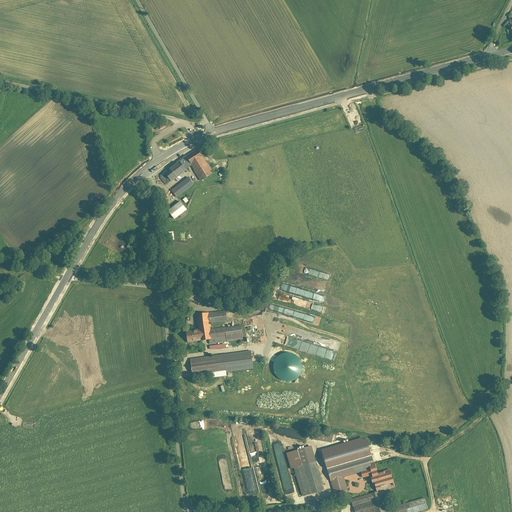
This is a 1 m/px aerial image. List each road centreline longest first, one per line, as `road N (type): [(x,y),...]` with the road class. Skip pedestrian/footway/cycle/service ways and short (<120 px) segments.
road 1 (tertiary): [(212,133),(485,57)]
road 2 (unclassified): [(162,291),(181,485),(196,511)]
road 3 (residential): [(206,121),(0,80)]
road 4 (residential): [(206,121),(137,0)]
road 5 (tertiary): [(66,279),(110,206),(147,171)]
road 6 (tertiary): [(0,396),(66,279)]
road 7 (unclassified): [(162,291),(147,171)]
road 8 (track): [(0,298),(96,226)]
